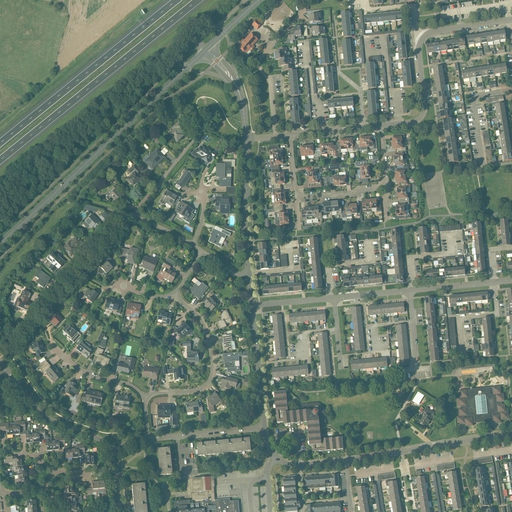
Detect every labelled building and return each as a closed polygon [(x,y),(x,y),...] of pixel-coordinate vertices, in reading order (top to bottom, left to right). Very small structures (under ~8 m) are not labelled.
[(320,18),(320,14),(311,15),(311,16),(308,16),(309,23),(318,22),(318,18),(320,18)] [(261,25),(257,21),(252,26),(257,30),(261,25)] [(301,36),(300,27),(293,27),(293,31),(289,32),(290,41),(294,40),(294,37),(301,36)] [(322,28),(322,27),(312,28),(313,32),(315,32),(316,36),(325,35),(324,28),(322,28)] [(258,40),(251,34),(243,43),(241,42),(238,45),(240,46),(238,48),(245,54),(249,50),(251,52),(253,49),(252,48),(254,47),(253,46),(258,40)] [(280,59),(280,60),(288,59),(287,48),(278,49),(279,53),(275,53),(276,60),(280,59)] [(288,59),(280,60),(280,66),(284,66),(285,70),(293,69),(292,58),(288,59)] [(442,67),(433,68),(434,75),(443,73),(443,69),(445,68),(445,66),(442,66),(442,67)] [(450,117),(449,110),(439,112),(440,119),(450,117)] [(183,125),(180,121),(173,128),(175,129),(170,134),(177,142),(182,138),(180,136),(184,132),(187,129),(183,125)] [(152,134),(147,138),(151,142),(153,139),(154,140),(155,140),(158,143),(160,142),(157,138),(152,134)] [(391,141),(391,144),(402,143),(402,138),(404,137),(404,134),(393,136),(393,138),(392,138),(392,141),(391,141)] [(372,137),(366,138),(367,147),(373,147),(373,150),(377,149),(376,140),(373,140),(372,137)] [(367,147),(366,138),(359,138),(360,141),(356,142),(357,150),(357,151),(361,151),(367,150),(367,147)] [(346,140),(347,149),(353,149),(353,151),(357,150),(356,142),(352,142),(352,139),(346,140)] [(340,143),(336,144),(336,147),(337,153),(340,153),(341,153),(347,152),(347,149),(346,140),(339,140),(340,143)] [(395,149),(395,152),(406,151),(405,148),(403,148),(402,143),(391,144),(392,147),(393,146),(393,149),(395,149)] [(320,148),(317,149),(318,157),(320,157),(321,156),(321,155),(327,154),(326,144),(320,145),(320,148)] [(336,147),(333,147),(333,144),(326,144),(327,154),(333,154),(334,156),(334,158),(338,157),(336,147)] [(278,146),(269,146),(269,150),(270,156),(273,155),(273,159),(274,159),(283,158),(282,152),(276,153),(276,149),(278,149),(278,146)] [(307,156),(306,146),(300,147),(300,150),(297,151),(297,157),(301,157),(307,156)] [(312,146),(306,146),(307,156),(313,156),(314,158),(318,157),(317,149),(313,149),(312,146)] [(207,150),(201,147),(198,151),(195,149),(192,154),(197,158),(198,158),(199,158),(201,156),(202,157),(201,158),(208,163),(211,158),(215,160),(219,154),(216,152),(214,154),(208,149),(207,150)] [(147,155),(143,159),(146,162),(145,163),(152,169),(156,165),(155,164),(163,157),(156,150),(151,155),(152,156),(150,158),(147,155)] [(406,154),(406,151),(395,152),(395,155),(394,155),(394,158),(393,158),(393,161),(404,160),(403,154),(406,154)] [(269,168),(269,170),(279,169),(279,165),(283,164),(283,158),(274,159),(273,159),(270,159),(271,163),(271,167),(269,168)] [(131,175),(126,180),(130,184),(131,183),(134,186),(141,180),(136,175),(140,171),(134,165),(135,165),(131,160),(127,164),(131,168),(128,171),(131,175)] [(217,164),(217,176),(220,177),(220,187),(227,187),(227,190),(234,191),(234,187),(231,187),(231,177),(227,177),(227,174),(231,175),(232,167),(235,167),(235,160),(229,160),(229,163),(225,163),(225,165),(217,164)] [(404,165),(404,160),(393,161),(393,163),(394,163),(395,166),(397,166),(397,169),(409,168),(409,167),(408,167),(407,164),(404,165)] [(367,166),(367,162),(355,163),(356,166),(357,167),(360,167),(361,173),(370,172),(370,166),(367,166)] [(309,178),(317,177),(317,174),(320,173),(320,167),(312,168),(312,172),(308,172),(309,178)] [(409,171),(409,168),(397,169),(397,172),(395,172),(396,175),(395,175),(395,177),(405,176),(405,171),(409,171)] [(272,176),(271,176),(271,180),(285,178),(284,172),(280,173),(279,169),(271,170),(271,172),(272,176)] [(193,175),(186,170),(179,182),(178,181),(176,184),(182,188),(184,185),(185,186),(193,175)] [(339,176),(340,186),(347,185),(346,182),(350,182),(349,172),(339,173),(339,176)] [(361,173),(358,174),(358,180),(360,179),(360,183),(368,182),(368,179),(371,178),(370,172),(361,173)] [(334,187),(340,186),(339,176),(333,177),(330,178),(330,184),(334,183),(334,187)] [(405,176),(395,177),(395,180),(396,180),(396,183),(398,182),(399,182),(400,185),(407,185),(407,182),(406,182),(405,176)] [(317,177),(309,178),(309,184),(313,184),(314,188),(322,187),(321,181),(318,181),(317,177)] [(272,183),(272,189),(281,189),(281,185),(285,184),(285,178),(271,180),(272,183)] [(397,191),(396,191),(396,194),(407,193),(407,188),(410,188),(410,184),(407,185),(400,185),(400,188),(399,188),(397,188),(397,191)] [(106,194),(104,196),(108,201),(110,199),(111,199),(112,198),(117,203),(124,195),(115,186),(112,188),(114,190),(109,195),(108,196),(106,194)] [(274,196),(274,199),(285,198),(285,192),(282,193),(281,189),(272,189),(273,196),(274,196)] [(174,195),(166,190),(163,195),(164,196),(160,202),(164,205),(165,203),(171,207),(172,206),(174,208),(176,205),(181,198),(175,194),(174,195)] [(407,193),(396,194),(397,196),(398,196),(398,199),(398,200),(399,200),(400,202),(409,201),(409,198),(407,198),(408,198),(407,193)] [(216,202),(216,203),(217,203),(217,208),(217,210),(222,210),(222,214),(230,214),(230,205),(229,205),(230,198),(223,197),(216,197),(216,198),(216,202)] [(274,207),(272,208),(272,210),(274,209),(283,208),(283,205),(283,204),(286,204),(285,198),(274,199),(275,203),(274,203),(274,207)] [(372,212),(371,209),(370,199),(368,199),(368,200),(365,200),(365,204),(362,204),(363,212),(366,212),(366,213),(372,212)] [(373,199),(370,199),(371,209),(376,209),(377,212),(381,211),(380,201),(376,201),(376,199),(373,200),(373,199)] [(395,208),(395,211),(406,210),(405,205),(408,205),(409,204),(409,201),(400,202),(399,202),(399,205),(396,205),(396,208),(395,208)] [(191,208),(181,202),(175,212),(184,218),(183,219),(189,223),(195,215),(192,214),(194,211),(191,208)] [(338,202),(331,203),(332,213),(336,212),(337,214),(342,214),(341,209),(341,207),(338,207),(338,202)] [(321,208),(321,209),(322,216),(327,215),(327,213),(332,213),(331,203),(324,203),(324,208),(321,208)] [(353,203),(351,204),(352,214),(357,214),(357,217),(361,216),(360,207),(357,207),(356,204),(353,205),(353,203)] [(352,214),(351,204),(348,204),(348,205),(345,205),(346,209),(341,209),(342,214),(342,218),(352,217),(352,214)] [(318,207),(311,208),(312,220),(322,219),(322,216),(321,209),(318,209),(318,207)] [(274,209),(272,210),(272,212),(275,212),(275,215),(275,219),(289,218),(288,212),(284,212),(283,208),(274,209)] [(302,221),(312,220),(311,208),(304,208),(304,211),(301,211),(302,221)] [(406,210),(395,211),(395,214),(396,214),(397,216),(398,216),(399,219),(409,218),(409,215),(406,215),(406,210)] [(109,218),(104,213),(99,218),(104,223),(109,218)] [(84,223),(84,224),(86,227),(87,227),(89,225),(91,228),(93,226),(97,230),(102,225),(97,219),(96,220),(92,215),(92,214),(85,221),(85,222),(84,223)] [(289,218),(275,219),(276,226),(277,226),(277,229),(278,232),(285,231),(285,228),(284,228),(284,225),(285,225),(289,224),(289,218)] [(221,233),(213,229),(211,233),(212,233),(208,242),(221,248),(222,245),(225,239),(227,235),(230,237),(231,234),(223,230),(221,233)] [(82,242),(76,236),(70,242),(69,241),(62,248),(70,256),(77,249),(76,248),(82,242)] [(137,250),(130,248),(129,251),(121,249),(119,259),(128,260),(127,263),(134,265),(137,250)] [(56,257),(52,254),(46,259),(48,261),(46,264),(49,267),(48,268),(54,273),(57,269),(58,269),(64,262),(57,256),(56,257)] [(110,259),(106,255),(102,258),(103,260),(97,265),(100,268),(98,269),(98,270),(98,272),(98,274),(100,275),(102,275),(103,274),(105,273),(106,274),(112,268),(107,263),(110,259)] [(157,260),(150,257),(149,260),(144,258),(140,267),(145,269),(145,268),(153,271),(157,260)] [(171,265),(166,262),(163,267),(166,269),(164,273),(160,271),(156,278),(162,282),(164,278),(171,282),(176,274),(168,270),(171,265)] [(432,268),(423,269),(424,277),(427,277),(427,279),(434,279),(433,271),(432,268)] [(50,279),(40,271),(36,278),(38,280),(36,283),(43,288),(48,282),(50,279)] [(350,276),(341,277),(341,281),(344,281),(344,287),(351,286),(350,278),(350,276)] [(195,284),(189,290),(193,293),(192,294),(198,299),(208,288),(202,283),(201,284),(198,281),(195,284)] [(32,291),(26,288),(24,292),(20,299),(16,307),(28,312),(31,304),(27,302),(31,295),(32,291)] [(91,292),(88,290),(84,296),(87,299),(86,300),(92,303),(98,295),(92,291),(91,292)] [(214,294),(212,291),(206,297),(208,299),(203,304),(207,309),(209,308),(211,311),(218,305),(211,297),(214,294)] [(114,301),(107,300),(105,308),(116,310),(116,313),(120,314),(122,308),(118,307),(119,301),(114,300),(114,301)] [(139,306),(128,303),(125,316),(137,319),(138,314),(139,306)] [(396,304),(397,313),(404,312),(404,303),(396,304)] [(389,305),(390,314),(397,313),(396,304),(389,305)] [(375,306),(376,315),(383,314),(382,305),(375,306)] [(382,305),(383,314),(390,314),(389,305),(382,305)] [(369,316),(376,315),(375,306),(368,307),(369,316)] [(351,308),(352,315),(361,314),(360,307),(351,308)] [(165,312),(160,310),(158,319),(163,320),(162,323),(170,325),(172,314),(165,313),(165,312)] [(224,311),(223,310),(219,312),(222,320),(216,323),(219,330),(227,327),(226,324),(227,323),(228,324),(232,322),(227,310),(224,311)] [(317,312),(318,321),(325,320),(324,311),(317,312)] [(62,320),(55,312),(47,319),(55,327),(62,320)] [(290,324),(297,323),(296,314),(289,314),(290,324)] [(362,322),(361,314),(352,315),(353,323),(362,322)] [(273,323),(282,322),(281,315),(272,316),(273,323)] [(283,329),(282,322),(273,323),(274,330),(283,329)] [(363,329),(362,322),(353,323),(354,330),(363,329)] [(173,327),(172,332),(175,335),(177,332),(182,338),(185,335),(186,336),(192,330),(191,329),(184,323),(178,329),(176,327),(173,327)] [(72,329),(68,325),(63,331),(70,338),(69,339),(74,343),(81,336),(77,331),(77,330),(74,327),(72,329)] [(396,326),(397,334),(407,333),(406,325),(396,326)] [(364,336),(363,329),(354,330),(354,337),(364,336)] [(317,334),(318,341),(327,340),(326,333),(317,334)] [(397,334),(398,342),(407,341),(407,333),(397,334)] [(233,342),(231,334),(222,336),(223,340),(221,340),(223,351),(232,349),(236,349),(234,342),(233,342)] [(364,343),(364,336),(354,337),(355,344),(364,343)] [(103,337),(98,346),(103,348),(104,348),(105,347),(106,345),(106,344),(105,343),(107,339),(106,339),(106,338),(104,337),(104,338),(103,337)] [(83,341),(80,339),(76,345),(78,346),(76,349),(87,358),(92,351),(81,343),(83,341)] [(398,342),(399,350),(408,349),(407,341),(398,342)] [(43,349),(40,342),(36,344),(32,343),(29,344),(29,345),(31,350),(32,350),(34,349),(37,355),(35,356),(37,360),(42,357),(41,354),(45,352),(44,349),(43,349)] [(191,352),(190,342),(183,342),(183,346),(187,346),(188,362),(195,362),(199,362),(198,351),(191,352)] [(364,343),(355,344),(356,351),(365,350),(364,343)] [(103,350),(97,348),(94,355),(97,356),(94,363),(106,368),(110,360),(101,356),(103,350)] [(399,350),(399,358),(409,357),(408,349),(399,350)] [(285,351),(276,352),(277,359),(286,358),(285,351)] [(225,357),(224,357),(225,369),(227,369),(227,372),(237,372),(237,366),(240,366),(239,361),(239,356),(242,356),(241,353),(233,353),(225,354),(225,357)] [(410,365),(409,357),(399,358),(400,366),(410,365)] [(135,360),(128,358),(126,365),(118,363),(117,371),(128,373),(129,370),(132,371),(135,360)] [(373,368),(380,367),(379,358),(372,359),(373,368)] [(386,358),(379,358),(380,367),(387,366),(386,358)] [(373,368),(372,359),(365,360),(365,369),(373,368)] [(358,369),(365,369),(365,360),(357,361),(358,369)] [(39,364),(36,366),(40,371),(43,374),(45,372),(54,382),(61,376),(53,366),(51,367),(48,364),(45,361),(43,362),(39,364)] [(351,370),(358,369),(357,361),(350,361),(351,370)] [(300,366),(301,375),(309,374),(308,365),(300,366)] [(154,368),(145,366),(142,376),(151,378),(151,379),(157,380),(159,369),(154,368)] [(293,367),(294,376),(301,375),(300,366),(293,367)] [(168,370),(167,367),(163,367),(164,375),(174,373),(175,380),(186,379),(185,375),(184,376),(184,369),(168,370)] [(287,377),(294,376),(293,367),(286,368),(287,377)] [(280,377),(279,368),(272,369),(273,378),(280,377)] [(280,377),(287,377),(286,368),(279,368),(280,377)] [(238,380),(227,377),(226,380),(223,379),(220,389),(229,391),(230,386),(236,388),(238,380)] [(76,386),(69,382),(64,393),(71,396),(73,393),(76,394),(78,391),(74,389),(76,386)] [(501,394),(500,387),(459,391),(460,399),(457,399),(458,407),(461,406),(461,409),(458,409),(459,417),(456,417),(457,425),(460,425),(465,424),(465,427),(473,426),(473,424),(493,421),(493,424),(501,423),(501,421),(509,420),(508,412),(505,412),(503,394),(501,394)] [(95,393),(87,391),(86,395),(83,395),(82,400),(92,403),(100,405),(100,403),(103,394),(95,392),(95,393)] [(301,404),(301,408),(308,408),(308,411),(288,413),(286,391),(274,392),(277,423),(284,422),(284,425),(303,423),(306,425),(308,427),(309,446),(312,446),(313,453),(343,450),(342,438),(321,440),(319,420),(322,420),(323,426),(326,425),(324,408),(318,403),(301,404)] [(418,392),(412,402),(416,404),(421,395),(418,392)] [(217,396),(215,393),(207,399),(209,402),(208,403),(210,413),(215,412),(214,406),(219,401),(223,406),(227,403),(220,394),(217,396)] [(129,398),(116,396),(115,407),(128,409),(129,398)] [(199,405),(198,402),(186,404),(187,413),(200,411),(200,412),(203,412),(202,405),(199,405)] [(163,406),(158,406),(158,416),(167,416),(167,418),(170,418),(170,425),(177,425),(177,412),(171,412),(171,407),(163,407),(163,406)] [(434,413),(426,408),(423,412),(425,413),(418,423),(425,428),(434,413)] [(21,422),(12,423),(13,435),(19,434),(19,430),(22,430),(21,422)] [(13,435),(12,423),(0,424),(0,431),(6,431),(7,436),(13,435)] [(39,438),(42,438),(41,430),(35,431),(36,434),(32,434),(33,443),(39,442),(39,438)] [(52,442),(52,451),(59,450),(59,446),(62,445),(61,438),(55,438),(56,442),(52,442)] [(250,439),(237,440),(238,453),(251,451),(250,439)] [(237,440),(224,441),(225,454),(238,453),(237,440)] [(211,443),(212,455),(225,454),(224,441),(211,443)] [(212,455),(211,443),(197,444),(199,457),(212,455)] [(72,450),(73,458),(79,458),(78,453),(81,453),(81,446),(75,446),(75,449),(72,450)] [(157,450),(159,463),(171,461),(170,448),(157,450)] [(89,457),(88,453),(85,454),(86,466),(94,465),(94,456),(89,457)] [(14,460),(14,457),(6,458),(7,464),(12,463),(13,467),(14,467),(19,467),(19,466),(21,466),(21,460),(14,460)] [(173,475),(171,461),(159,463),(160,476),(173,475)] [(14,472),(12,472),(12,477),(17,476),(26,475),(26,473),(28,473),(27,469),(20,469),(19,467),(14,467),(14,472)] [(18,480),(15,480),(15,486),(21,486),(21,482),(27,482),(26,475),(17,476),(18,480)] [(285,480),(283,480),(284,487),(295,486),(295,482),(297,481),(297,476),(288,476),(285,477),(285,480)] [(215,487),(214,477),(192,479),(194,494),(192,494),(193,501),(209,499),(208,491),(211,491),(211,488),(215,487)] [(96,482),(98,495),(99,495),(99,492),(103,492),(103,494),(106,494),(105,488),(104,481),(96,482)] [(389,486),(389,490),(397,488),(396,482),(388,483),(388,481),(386,481),(387,486),(389,486)] [(98,495),(96,482),(92,482),(92,488),(89,488),(90,496),(90,495),(93,495),(92,493),(96,493),(96,495),(98,495)] [(132,485),(133,499),(146,497),(145,484),(132,485)] [(71,498),(67,498),(68,505),(76,504),(76,500),(79,500),(82,500),(82,494),(78,494),(73,495),(71,495),(71,498)] [(134,511),(147,510),(146,497),(133,499),(134,511)] [(230,502),(230,499),(211,500),(212,502),(200,503),(192,504),(192,500),(187,501),(173,502),(174,510),(179,510),(179,511),(178,511),(239,511),(239,501),(230,502)]
